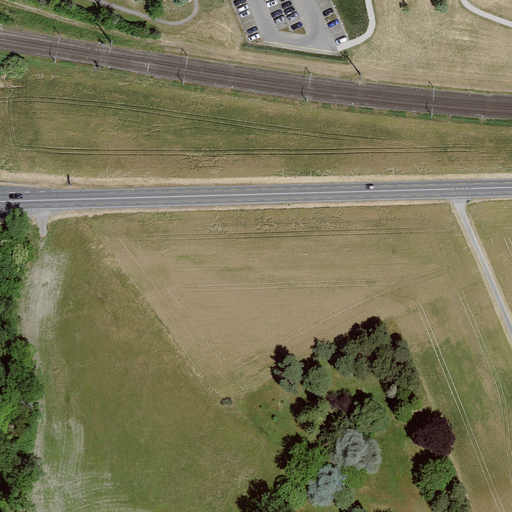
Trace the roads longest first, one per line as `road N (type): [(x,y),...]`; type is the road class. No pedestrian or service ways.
road 1 (primary): [(0,200),(511,187)]
road 2 (track): [(161,43),(0,0)]
